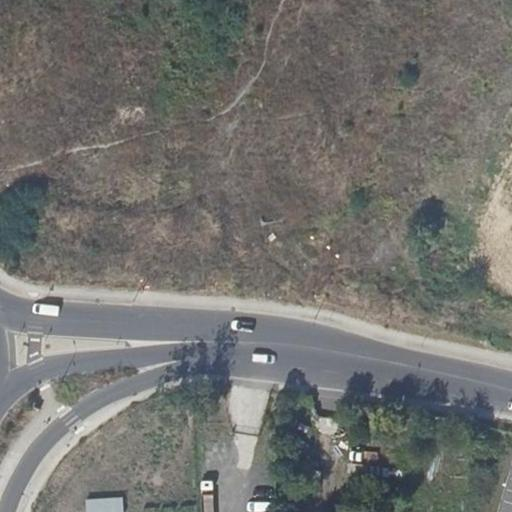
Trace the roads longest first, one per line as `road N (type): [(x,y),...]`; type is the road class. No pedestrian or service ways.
road 1 (secondary): [(5,511),(32,454),(63,422),(157,375),(246,363),(459,380)]
road 2 (secondary): [(223,342),(299,348),(459,380)]
road 3 (secondary): [(0,392),(75,362),(223,342)]
road 4 (secondary): [(223,342),(0,310)]
